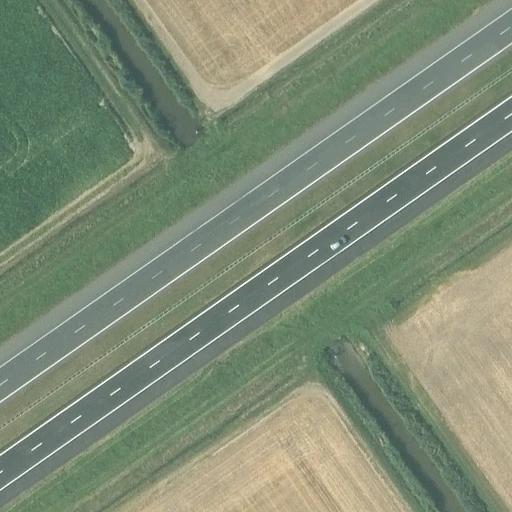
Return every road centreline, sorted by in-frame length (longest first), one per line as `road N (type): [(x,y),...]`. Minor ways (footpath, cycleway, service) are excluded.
road 1 (motorway): [(511,27),(0,387)]
road 2 (motorway): [(0,473),(511,114)]
